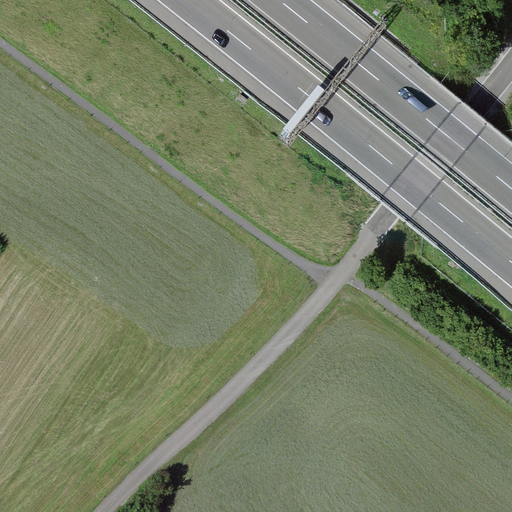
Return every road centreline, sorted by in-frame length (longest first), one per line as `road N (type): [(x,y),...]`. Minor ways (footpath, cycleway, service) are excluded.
road 1 (track): [(108,511),(296,328),(511,68)]
road 2 (motorway): [(186,0),(511,263)]
road 3 (motorway): [(511,187),(280,0)]
